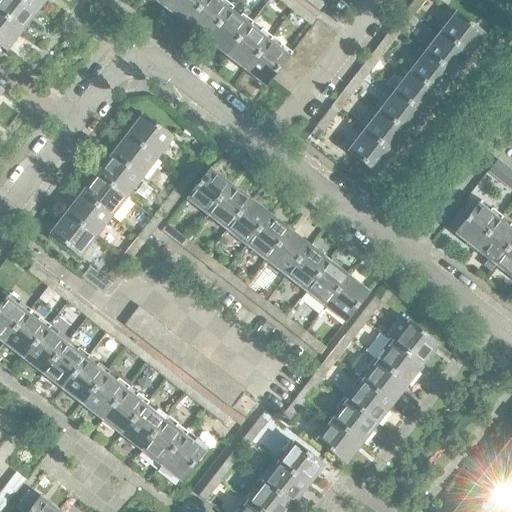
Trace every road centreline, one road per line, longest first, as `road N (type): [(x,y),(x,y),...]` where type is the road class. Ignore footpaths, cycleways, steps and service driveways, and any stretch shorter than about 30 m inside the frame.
road 1 (residential): [(416,260),(169,67),(151,64),(123,73),(0,227)]
road 2 (residential): [(416,260),(511,136)]
road 3 (residential): [(511,336),(416,260)]
